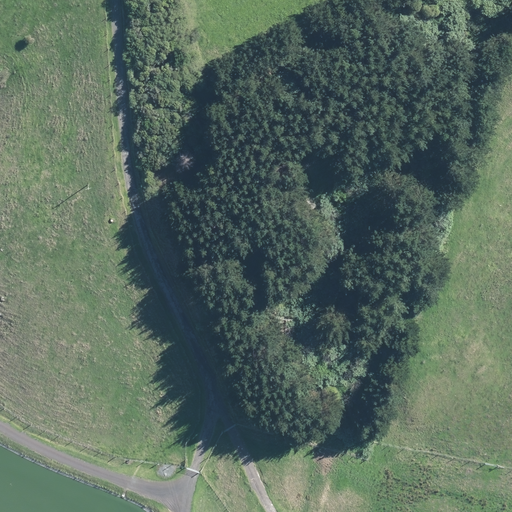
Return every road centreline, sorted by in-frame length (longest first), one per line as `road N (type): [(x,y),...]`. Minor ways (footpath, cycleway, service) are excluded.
road 1 (track): [(163,0),(207,403),(191,511)]
road 2 (track): [(0,422),(71,462),(147,482)]
road 3 (track): [(207,403),(273,511)]
